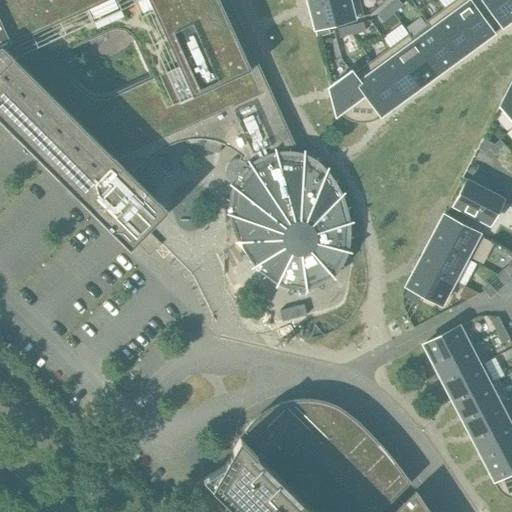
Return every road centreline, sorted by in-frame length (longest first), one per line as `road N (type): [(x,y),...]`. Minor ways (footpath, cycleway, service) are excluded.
road 1 (residential): [(314,370),(224,346),(176,368),(120,423)]
road 2 (residential): [(457,511),(406,437),(354,384),(314,370)]
road 3 (residential): [(139,439),(314,370)]
road 4 (residential): [(120,423),(0,301)]
